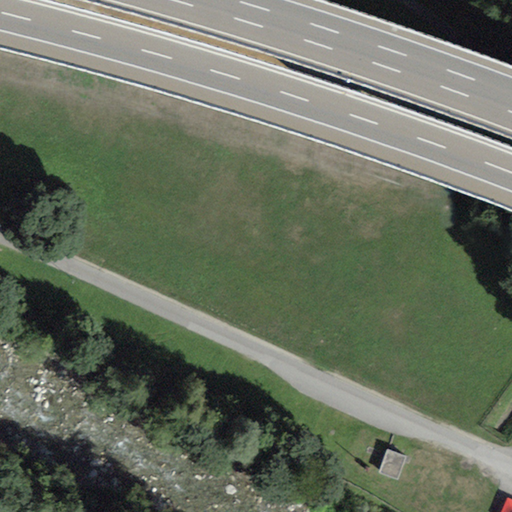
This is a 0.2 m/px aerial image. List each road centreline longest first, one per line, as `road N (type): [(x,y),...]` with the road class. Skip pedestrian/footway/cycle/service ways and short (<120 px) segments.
road 1 (unclassified): [(0,223),(511,460)]
road 2 (motorway): [(0,12),(340,110),(511,173)]
road 3 (motorway): [(511,104),(199,0)]
